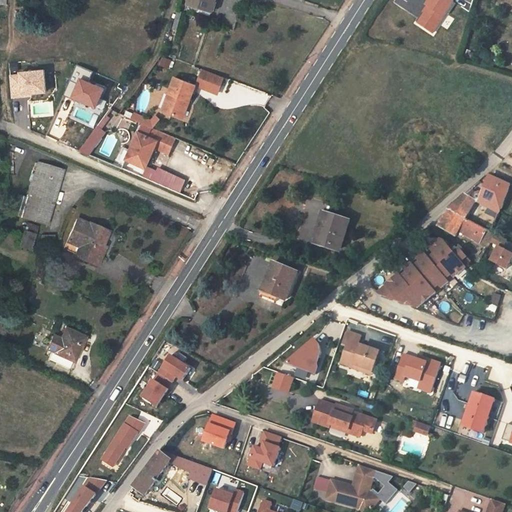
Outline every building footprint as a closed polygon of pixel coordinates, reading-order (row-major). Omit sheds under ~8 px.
[(213,10),(216,0),(189,0),(189,3),(213,10)] [(429,7),(418,23),(433,33),(454,2),(451,0),(430,0),(427,6),(429,7)] [(211,16),(213,10),(189,3),(187,9),(211,16)] [(176,15),(171,28),(176,30),(180,16),(176,15)] [(73,99),(74,96),(97,106),(105,88),(89,82),(94,71),(77,64),(64,95),(73,99)] [(21,71),(22,74),(10,75),(12,96),(32,95),(32,92),(40,92),(40,94),(47,93),(45,69),(21,71)] [(203,70),(196,87),(218,95),(225,78),(203,70)] [(189,102),(196,87),(175,78),(163,110),(181,117),(187,102),(189,102)] [(154,138),(157,130),(143,124),(128,160),(148,168),(157,148),(160,141),(154,138)] [(84,147),(81,151),(90,155),(106,134),(98,128),(84,147)] [(160,141),(157,148),(171,154),(178,139),(157,130),(154,138),(160,141)] [(37,163),(27,198),(21,216),(46,224),(63,171),(37,163)] [(489,178),(487,176),(481,181),(481,182),(483,184),(486,186),(489,178)] [(468,198),(476,203),(478,203),(487,208),(499,181),(490,177),(489,178),(486,186),(483,193),(480,191),(475,193),(472,191),(468,198)] [(511,187),(499,181),(487,208),(489,209),(491,205),(502,210),(511,187)] [(13,214),(21,216),(27,198),(18,195),(13,214)] [(449,210),(450,211),(466,219),(476,203),(468,198),(465,196),(448,210),(449,210)] [(500,215),(502,210),(491,205),(489,209),(500,215)] [(466,219),(450,211),(438,226),(456,237),(460,232),(488,248),(491,242),(495,235),(466,219)] [(315,245),(333,251),(334,247),(341,249),(350,222),(325,214),(315,245)] [(102,245),(108,232),(77,218),(64,249),(75,253),(73,256),(96,266),(105,246),(102,245)] [(27,224),(24,231),(34,234),(37,228),(27,224)] [(24,231),(19,246),(30,250),(35,234),(34,234),(24,231)] [(511,255),(502,250),(507,241),(495,235),(491,242),(499,246),(491,261),(506,270),(511,258),(511,255)] [(442,263),(453,254),(444,242),(440,240),(430,249),(435,255),(430,259),(437,268),(442,263)] [(425,254),(430,259),(435,255),(430,249),(425,254)] [(453,275),(455,278),(466,268),(465,267),(461,263),(467,258),(459,249),(453,254),(442,263),(453,275)] [(437,268),(430,259),(425,254),(418,259),(420,262),(415,267),(425,278),(430,273),(437,268)] [(465,267),(470,262),(467,258),(461,263),(465,267)] [(299,273),(273,263),(261,294),(269,298),(268,300),(276,303),(278,298),(287,301),(299,273)] [(441,285),(443,288),(450,283),(447,280),(453,275),(442,263),(437,268),(430,273),(441,285)] [(403,277),(412,288),(418,284),(425,278),(415,267),(413,264),(406,270),(408,273),(403,277)] [(431,299),(438,293),(435,290),(441,285),(430,273),(425,278),(418,284),(431,299)] [(398,297),(400,299),(412,288),(403,277),(400,274),(388,285),(381,291),(384,295),(395,299),(398,297)] [(416,306),(420,308),(431,299),(418,284),(412,288),(400,299),(401,301),(408,304),(412,301),(416,306)] [(54,352),(52,351),(48,359),(69,368),(72,362),(73,362),(80,347),(76,345),(80,336),(65,329),(60,340),(54,352)] [(348,348),(342,364),(351,367),(352,365),(374,372),(380,353),(361,346),(360,350),(357,349),(358,345),(361,337),(349,333),(343,346),(348,348)] [(84,338),(80,336),(76,345),(80,347),(84,338)] [(48,350),(52,351),(54,352),(60,340),(54,337),(48,350)] [(320,347),(316,342),(287,367),(318,376),(320,370),(318,369),(322,354),(320,347)] [(432,393),(442,364),(429,360),(429,362),(405,354),(397,379),(405,382),(407,377),(422,382),(420,389),(432,393)] [(162,376),(175,385),(179,379),(187,384),(195,372),(175,358),(162,376)] [(352,365),(351,367),(373,375),(374,372),(352,365)] [(291,392),(295,379),(278,373),(273,386),(291,392)] [(162,376),(150,393),(163,403),(171,391),(175,385),(162,376)] [(463,427),(484,434),(495,401),(475,394),(463,427)] [(337,407),(320,402),(314,423),(331,428),(331,427),(361,437),(364,431),(373,434),(378,421),(353,413),(354,411),(337,405),(337,407)] [(225,448),(231,432),(233,433),(236,423),(213,415),(204,441),(225,448)] [(145,425),(132,416),(103,461),(113,468),(138,433),(140,434),(145,425)] [(432,428),(431,428),(420,424),(417,432),(430,436),(432,428)] [(511,426),(508,425),(502,440),(511,443),(511,426)] [(280,449),(278,448),(282,438),(265,432),(261,442),(265,443),(262,449),(259,448),(255,446),(249,465),(262,470),(263,465),(273,469),(280,449)] [(161,451),(134,487),(146,496),(172,461),(182,468),(187,461),(161,451)] [(208,485),(213,470),(187,461),(182,468),(193,472),(190,479),(208,485)] [(332,480),(327,499),(361,508),(363,505),(370,511),(381,498),(370,490),(373,478),(375,471),(359,465),(356,473),(355,481),(357,481),(355,486),(332,480)] [(393,477),(375,471),(373,478),(370,490),(381,498),(387,503),(398,489),(389,481),(393,477)] [(84,511),(102,488),(91,481),(69,511),(84,511)] [(409,481),(404,487),(410,493),(417,484),(409,481)] [(217,489),(211,507),(225,511),(238,511),(245,493),(236,490),(234,496),(217,489)] [(460,511),(459,511),(458,511),(501,511),(504,504),(491,500),(487,511),(460,511)] [(264,501),(259,511),(270,511),(272,504),(264,501)]
